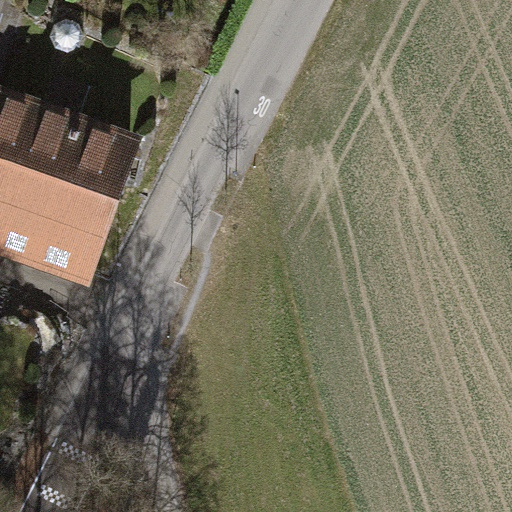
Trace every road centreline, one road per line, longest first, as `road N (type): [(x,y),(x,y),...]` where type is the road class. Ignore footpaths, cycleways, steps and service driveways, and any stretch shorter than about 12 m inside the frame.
road 1 (unclassified): [(39,511),(123,366),(185,220),(309,0)]
road 2 (track): [(123,366),(163,511)]
